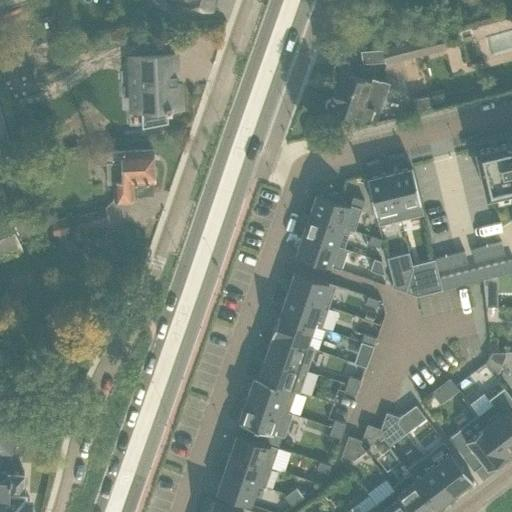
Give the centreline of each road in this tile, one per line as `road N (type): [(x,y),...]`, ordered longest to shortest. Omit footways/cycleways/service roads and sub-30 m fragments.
road 1 (residential): [(247,0),(157,261),(89,408),(58,511)]
road 2 (residential): [(179,511),(297,167)]
road 3 (secondary): [(109,511),(234,170)]
road 4 (residential): [(511,116),(297,167)]
road 5 (secondary): [(234,170),(292,0)]
road 6 (residential): [(270,150),(323,0)]
